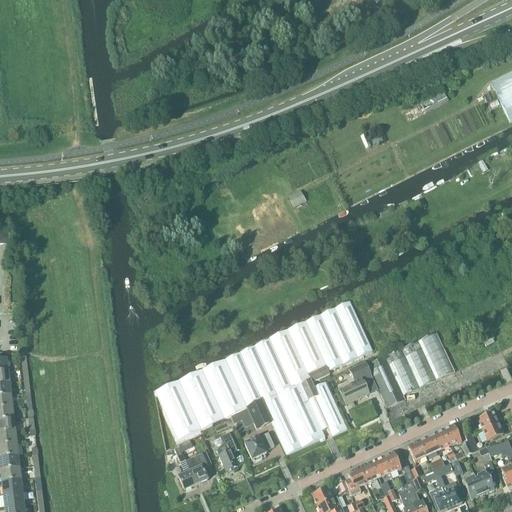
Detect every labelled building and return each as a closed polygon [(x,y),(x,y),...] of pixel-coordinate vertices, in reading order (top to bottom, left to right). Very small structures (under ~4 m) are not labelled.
[(481,94),(485,101),(487,106),(498,101),(510,124),(511,122),(511,73),(490,84),(492,89),(481,94)] [(434,109),(448,102),(443,93),(426,101),(403,114),(408,123),(434,109)] [(360,137),(367,149),(371,147),(365,134),(360,137)] [(300,192),(289,198),(294,209),(306,203),(300,192)] [(286,457),(325,439),(308,402),(313,400),(331,440),(347,433),(345,429),(325,384),(314,389),(312,384),(329,376),(328,373),(372,353),(349,303),(268,340),(268,341),(155,393),(177,442),(261,403),(286,457)] [(436,334),(418,343),(385,358),(384,358),(384,359),(368,366),(388,410),(405,402),(402,397),(454,373),(436,334)] [(349,372),(355,385),(339,392),(346,406),(368,396),(362,383),(371,378),(365,364),(349,372)] [(0,385),(9,385),(8,372),(0,373),(0,385)] [(338,390),(334,382),(328,384),(332,393),(338,390)] [(0,397),(11,397),(9,385),(0,385),(0,397)] [(0,410),(12,409),(11,397),(0,397),(0,410)] [(262,404),(247,410),(231,418),(235,426),(243,423),(246,429),(254,426),(256,431),(271,424),(262,404)] [(0,422),(14,421),(12,409),(0,410),(0,422)] [(482,432),(498,425),(493,414),(477,421),(482,432)] [(0,434),(15,433),(14,421),(0,422),(0,434)] [(498,425),(482,432),(487,443),(503,436),(498,425)] [(443,432),(449,447),(456,444),(457,446),(461,444),(454,427),(443,432)] [(433,446),(436,453),(449,447),(443,432),(431,437),(435,445),(433,446)] [(0,447),(17,445),(15,433),(0,434),(0,447)] [(221,446),(216,452),(219,457),(226,473),(238,468),(232,454),(234,453),(239,452),(231,434),(220,439),(223,446),(222,446),(221,446)] [(258,436),(249,440),(245,442),(245,443),(246,445),(244,446),(252,462),(253,461),(254,464),(262,460),(261,458),(266,455),(265,453),(274,448),(268,435),(259,439),(258,436)] [(418,443),(425,458),(436,453),(433,446),(435,445),(431,437),(418,443)] [(465,439),(468,444),(472,454),(477,452),(470,437),(465,439)] [(425,458),(418,443),(407,448),(415,465),(419,463),(419,461),(425,458)] [(503,445),(507,456),(509,461),(511,459),(511,453),(508,443),(503,445)] [(468,444),(460,447),(465,458),(472,454),(468,444)] [(0,459),(18,457),(17,445),(0,447),(0,459)] [(507,456),(503,445),(498,447),(501,454),(502,458),(507,456)] [(192,478),(180,451),(175,453),(177,458),(185,476),(178,479),(184,492),(196,487),(192,478)] [(205,454),(185,463),(192,478),(196,487),(207,482),(203,471),(211,467),(205,454)] [(401,471),(394,455),(383,460),(389,474),(396,471),(397,473),(401,471)] [(0,469),(0,472),(19,469),(18,457),(0,459),(0,469)] [(373,473),(376,480),(389,474),(383,460),(371,465),(375,472),(373,473)] [(432,472),(434,471),(443,467),(444,467),(441,461),(429,466),(432,472)] [(458,463),(451,466),(455,478),(463,475),(458,463)] [(359,470),(365,485),(376,480),(373,473),(375,472),(371,465),(359,470)] [(486,473),(475,478),(477,483),(482,496),(494,492),(489,479),(495,476),(490,465),(484,467),(486,473)] [(450,466),(435,472),(440,485),(450,510),(461,506),(461,504),(462,503),(455,485),(444,489),(440,479),(452,474),(450,466)] [(511,483),(511,466),(511,467),(501,471),(507,486),(511,483)] [(2,484),(21,482),(19,469),(0,472),(2,484)] [(421,477),(417,469),(411,472),(414,480),(421,477)] [(360,493),(359,490),(358,488),(365,485),(359,470),(347,476),(350,481),(344,483),(350,497),(360,493)] [(403,475),(407,483),(414,480),(410,472),(403,475)] [(435,472),(420,479),(423,486),(435,481),(439,491),(429,495),(435,511),(445,511),(450,510),(440,485),(435,472)] [(477,483),(475,478),(463,483),(471,501),(482,496),(477,483)] [(417,494),(424,490),(419,479),(412,482),(417,494)] [(3,496),(22,494),(21,482),(2,484),(3,496)] [(380,486),(384,495),(391,492),(387,483),(380,486)] [(406,492),(414,511),(426,511),(423,503),(420,505),(410,483),(403,487),(406,492)] [(342,494),(348,492),(344,484),(338,486),(342,494)] [(316,507),(332,500),(327,490),(312,497),(316,507)] [(387,494),(392,503),(397,501),(393,492),(387,494)] [(414,511),(406,492),(398,496),(405,511),(403,511),(414,511)] [(5,508),(24,506),(22,494),(3,496),(5,508)] [(332,500),(316,507),(318,511),(341,511),(340,510),(341,510),(336,498),(332,500)] [(389,499),(383,501),(388,511),(393,509),(389,499)] [(358,511),(364,508),(361,501),(354,504),(358,511)]
